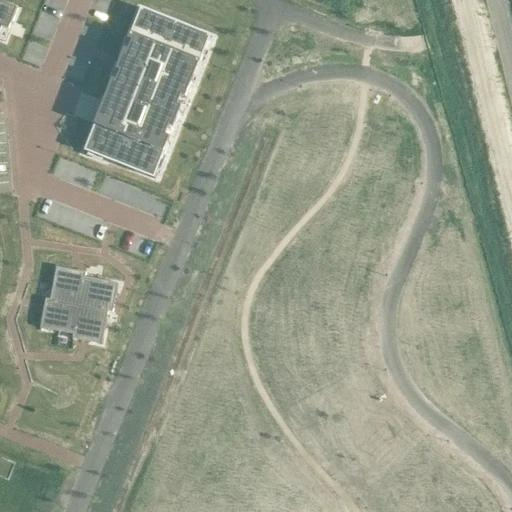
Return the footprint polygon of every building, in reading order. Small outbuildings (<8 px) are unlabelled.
[(2,0),(0,0),(0,29),(11,3),(2,0)] [(117,49),(78,145),(86,148),(85,151),(99,157),(101,154),(148,173),(149,169),(153,170),(159,155),(156,153),(164,132),(167,134),(173,119),(170,117),(174,107),(177,108),(183,93),(180,92),(188,72),(191,73),(197,58),(194,57),(197,49),(200,50),(206,35),(203,34),(205,30),(132,1),(126,16),(129,17),(123,33),(120,32),(114,47),(117,49)] [(50,260),(43,294),(72,300),(78,270),(79,266),(50,260)] [(78,270),(72,300),(100,305),(105,306),(111,277),(78,270)] [(39,293),(33,322),(66,328),(72,300),(43,294),(39,293)] [(66,328),(66,333),(95,338),(100,305),(72,300),(66,328)]
